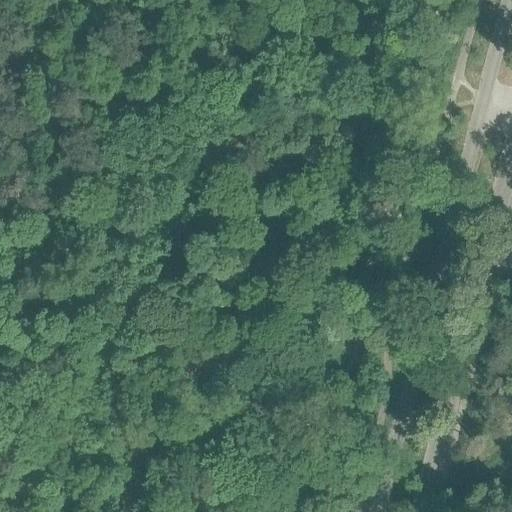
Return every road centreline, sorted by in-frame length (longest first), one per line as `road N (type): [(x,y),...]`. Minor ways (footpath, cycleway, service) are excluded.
road 1 (unknown): [(441,0),(310,511)]
road 2 (residential): [(479,113),(378,511)]
road 3 (residential): [(421,511),(490,237)]
road 4 (unknown): [(52,511),(0,398)]
